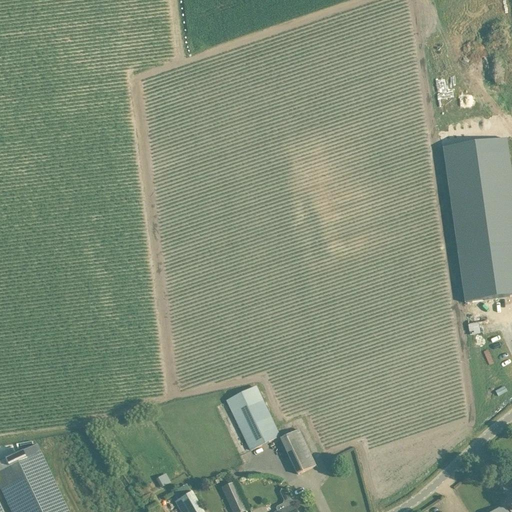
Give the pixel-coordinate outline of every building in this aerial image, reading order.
[(511,175),(507,140),(443,149),(465,305),(511,297),(511,175)] [(279,437),(260,397),(256,388),(228,402),(251,451),(279,437)] [(298,431),(281,439),(298,474),(315,466),(298,431)] [(36,445),(0,461),(0,489),(10,511),(69,511),(67,508),(37,444),(36,445)] [(504,506),(494,511),(511,511),(511,470),(511,472),(511,473),(511,511),(507,511),(507,510),(504,506)] [(163,475),(155,479),(160,488),(168,484),(163,475)] [(232,511),(242,511),(247,510),(234,483),(222,488),(232,511)] [(181,511),(202,511),(191,493),(186,484),(172,493),(177,501),(175,502),(181,511)] [(275,511),(296,511),(292,503),(275,511)]
